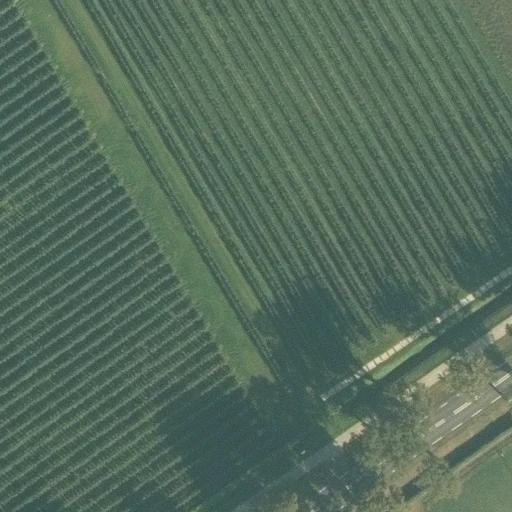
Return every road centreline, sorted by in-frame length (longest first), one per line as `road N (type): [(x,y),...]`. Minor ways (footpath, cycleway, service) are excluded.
road 1 (track): [(360,481),(67,0)]
road 2 (primary): [(315,511),(511,372)]
